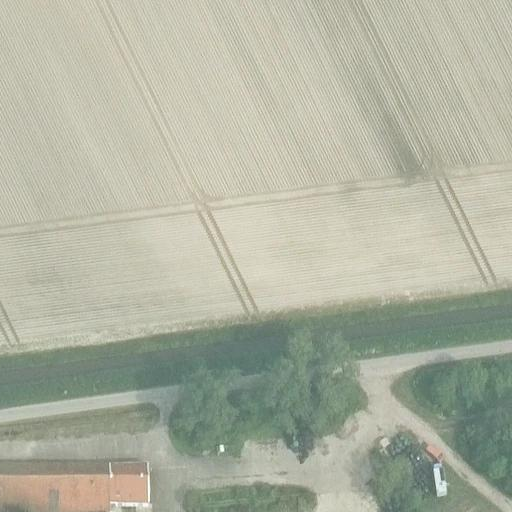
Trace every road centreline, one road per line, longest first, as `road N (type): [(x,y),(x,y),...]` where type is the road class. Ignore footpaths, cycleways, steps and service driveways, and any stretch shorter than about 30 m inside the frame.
road 1 (unclassified): [(0,417),(511,347)]
road 2 (track): [(389,417),(511,510)]
